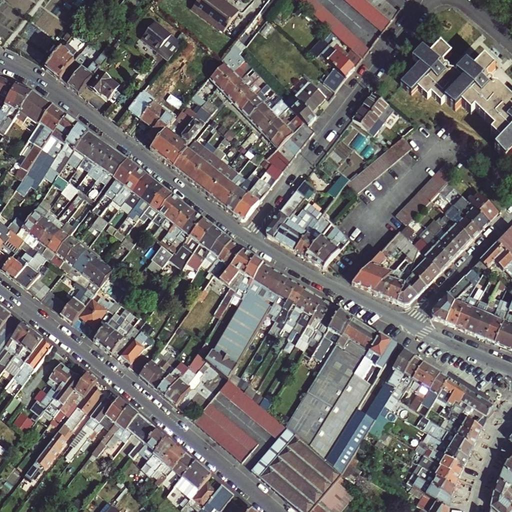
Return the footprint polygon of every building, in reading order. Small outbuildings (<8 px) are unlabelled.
[(221,32),(235,12),(218,0),(217,0),(197,0),(190,12),(221,32)] [(293,0),(350,51),(362,62),(370,52),(313,0),(293,0)] [(390,26),(360,0),(340,0),(382,36),(390,26)] [(379,0),(360,0),(390,26),(398,16),(379,0)] [(166,62),(179,43),(152,24),(139,42),(166,62)] [(362,62),(350,51),(347,56),(332,43),(319,58),(335,72),(346,82),(348,79),(362,62)] [(244,64),(238,58),(241,54),(232,48),(221,62),(224,66),(209,80),(218,89),(238,69),(244,64)] [(428,60),(423,56),(417,63),(414,61),(411,63),(418,70),(399,90),(410,100),(416,94),(420,90),(431,100),(434,96),(444,106),(455,116),(461,109),(464,106),(474,116),(478,111),(498,130),(495,134),(505,144),(501,148),(495,154),(506,164),(511,157),(511,113),(509,111),(511,107),(511,106),(500,95),(496,99),(492,95),(491,94),(491,93),(490,90),(489,89),(487,88),(485,88),(482,86),(490,77),(480,67),(472,76),(464,69),(455,79),(452,82),(448,79),(446,77),(446,76),(446,74),(445,73),(444,72),(442,72),(441,72),(439,70),(450,58),(439,48),(428,60)] [(59,50),(43,71),(58,82),(72,63),(67,59),(68,57),(59,50)] [(112,52),(110,50),(103,59),(105,60),(112,52)] [(420,53),(414,61),(417,63),(423,56),(420,53)] [(79,55),(72,63),(58,82),(78,96),(85,87),(95,74),(105,60),(103,59),(99,55),(92,65),(86,60),(79,55)] [(145,65),(139,60),(131,71),(137,76),(145,65)] [(218,89),(226,97),(246,77),(253,71),(248,67),(245,63),(244,64),(238,69),(218,89)] [(494,73),(484,64),(480,67),(490,77),(494,73)] [(335,72),(328,79),(323,86),(335,96),(346,82),(335,72)] [(85,87),(88,90),(97,97),(98,96),(108,103),(117,92),(98,77),(95,74),(85,87)] [(246,77),(226,97),(227,98),(230,101),(233,104),(253,85),(257,82),(260,79),(256,75),(250,81),(246,77)] [(253,85),(233,104),(237,108),(240,112),(261,93),(257,89),(264,82),(260,79),(257,82),(253,85)] [(4,81),(0,90),(0,96),(7,100),(14,85),(4,81)] [(9,112),(22,89),(14,85),(7,100),(0,110),(0,123),(5,119),(5,118),(9,112)] [(297,102),(300,105),(311,116),(326,100),(311,87),(309,85),(295,100),(297,102)] [(271,90),(267,87),(261,93),(240,112),(248,120),(268,102),(263,97),(271,90)] [(30,92),(22,89),(9,112),(5,118),(5,119),(0,123),(0,136),(3,138),(7,132),(9,127),(30,93),(30,92)] [(427,104),(431,100),(420,90),(416,94),(427,104)] [(22,149),(50,108),(30,93),(9,127),(17,133),(29,115),(34,118),(21,138),(15,145),(22,149)] [(140,123),(154,105),(155,103),(143,94),(128,114),(140,123)] [(273,97),(280,105),(283,102),(275,95),(273,97)] [(206,105),(195,96),(190,102),(202,110),(206,105)] [(441,109),(444,106),(434,96),(431,100),(441,109)] [(362,110),(383,127),(385,128),(389,124),(382,119),(389,110),(373,97),(362,110)] [(256,128),(271,113),(275,109),(268,102),(248,120),(256,128)] [(275,109),(271,113),(256,128),(263,136),(290,110),(283,102),(280,105),(275,109)] [(217,110),(207,103),(206,105),(202,110),(203,111),(212,118),(217,110)] [(172,125),(175,122),(154,105),(140,123),(154,133),(148,141),(155,147),(172,125)] [(311,116),(300,105),(295,110),(292,112),(297,118),(305,126),(309,130),(316,121),(311,116)] [(471,119),(474,116),(464,106),(461,109),(471,119)] [(21,183),(26,176),(64,118),(50,108),(22,149),(17,157),(16,160),(22,163),(13,178),(16,180),(21,183)] [(292,112),(290,110),(263,136),(271,144),(290,125),(286,121),(289,117),(294,122),(297,118),(292,112)] [(352,123),(376,142),(383,134),(389,139),(392,135),(382,128),(383,127),(362,110),(352,123)] [(203,111),(197,120),(205,126),(212,118),(203,111)] [(38,184),(46,172),(51,165),(77,127),(64,118),(26,176),(38,184)] [(305,126),(297,118),(294,122),(290,125),(271,144),(279,152),(282,148),(288,143),(293,138),(300,132),(305,126)] [(205,126),(197,120),(185,135),(183,137),(192,144),(205,126)] [(183,137),(185,135),(172,125),(155,147),(150,153),(173,170),(174,171),(188,152),(187,152),(186,151),(192,144),(183,137)] [(305,126),(300,132),(311,141),(315,136),(309,130),(305,126)] [(71,158),(74,152),(87,134),(77,127),(51,165),(57,169),(61,172),(64,167),(71,158)] [(300,132),(293,138),(306,148),(311,141),(300,132)] [(85,160),(97,142),(87,134),(74,152),(85,160)] [(501,148),(505,144),(495,134),(491,138),(501,148)] [(306,148),(293,138),(288,143),(301,154),(306,148)] [(234,148),(226,141),(223,144),(231,151),(234,148)] [(413,152),(404,141),(347,187),(356,198),(413,152)] [(94,170),(95,168),(94,166),(107,149),(97,142),(85,160),(79,167),(88,174),(90,171),(94,170)] [(183,178),(204,150),(197,145),(195,143),(188,152),(174,171),(183,178)] [(288,143),(282,148),(296,159),(301,154),(288,143)] [(296,159),(282,148),(279,152),(277,154),(291,166),(296,159)] [(94,166),(95,168),(103,173),(116,155),(107,149),(94,166)] [(213,157),(204,150),(183,178),(191,184),(213,157)] [(218,151),(213,157),(191,184),(201,191),(222,163),(227,158),(218,151)] [(291,166),(277,154),(266,164),(272,168),(283,176),(291,166)] [(116,155),(103,173),(93,185),(96,187),(99,182),(105,187),(111,179),(112,179),(112,180),(125,162),(116,155)] [(264,162),(258,157),(257,158),(252,163),(259,169),(263,163),(264,162)] [(76,161),(71,158),(64,167),(69,170),(76,161)] [(112,201),(136,170),(126,162),(125,162),(112,180),(113,181),(114,181),(107,191),(104,195),(112,201)] [(259,169),(252,163),(250,162),(247,167),(255,173),(259,169)] [(231,170),(222,163),(201,191),(209,198),(231,170)] [(277,183),(283,176),(272,168),(267,175),(277,183)] [(450,186),(458,177),(448,168),(397,221),(407,231),(409,230),(424,213),(433,204),(441,196),(450,186)] [(123,204),(144,177),(136,170),(112,201),(120,208),(121,207),(123,204)] [(239,176),(231,170),(209,198),(217,204),(239,176)] [(226,211),(248,183),(239,176),(217,204),(226,211)] [(67,184),(58,177),(54,182),(64,189),(67,184)] [(154,184),(144,177),(123,204),(132,212),(154,184)] [(351,183),(344,177),(337,185),(344,190),(346,187),(351,183)] [(7,192),(12,196),(21,183),(16,180),(7,192)] [(249,184),(248,183),(226,211),(235,218),(257,188),(250,183),(249,184)] [(261,183),(257,188),(235,218),(242,223),(246,223),(271,191),(261,183)] [(298,193),(267,233),(267,239),(272,242),(294,217),(299,211),(307,201),(308,202),(316,192),(306,183),(298,193)] [(70,186),(67,184),(64,189),(59,196),(68,202),(72,198),(65,193),(70,186)] [(154,184),(132,212),(127,218),(136,225),(139,221),(162,191),(154,184)] [(65,193),(72,198),(77,191),(70,186),(65,193)] [(441,196),(446,201),(455,192),(450,186),(441,196)] [(148,228),(172,198),(162,191),(139,221),(143,224),(148,228)] [(160,228),(179,204),(172,198),(148,228),(144,233),(152,239),(160,228)] [(471,207),(491,226),(500,217),(486,204),(480,198),(471,207)] [(471,207),(467,203),(458,212),(482,235),(491,226),(471,207)] [(187,210),(179,204),(160,228),(168,234),(187,210)] [(436,208),(433,204),(424,213),(428,217),(436,208)] [(41,220),(47,212),(39,205),(33,213),(20,230),(15,236),(19,239),(23,243),(29,236),(41,220)] [(309,208),(304,215),(317,225),(322,219),(323,219),(309,208)] [(482,235),(458,212),(454,209),(450,213),(453,217),(450,221),(474,244),(482,235)] [(113,216),(105,210),(98,219),(106,225),(113,216)] [(195,216),(187,210),(168,234),(160,245),(168,251),(170,248),(165,245),(171,236),(176,241),(195,216)] [(31,249),(32,250),(52,225),(50,224),(45,220),(50,214),(47,212),(41,220),(29,236),(23,243),(31,249)] [(91,213),(86,220),(93,225),(98,219),(91,213)] [(299,221),(294,217),(272,242),(295,255),(317,225),(304,215),(299,221)] [(175,257),(203,222),(195,216),(176,241),(170,248),(168,251),(167,253),(172,257),(173,255),(175,257)] [(106,225),(98,219),(93,225),(92,226),(100,233),(106,225)] [(306,262),(322,240),(331,228),(327,224),(322,219),(317,225),(295,255),(306,262)] [(59,231),(46,249),(51,252),(45,260),(49,262),(50,260),(68,237),(79,224),(75,221),(70,227),(64,235),(59,231)] [(143,224),(139,221),(136,225),(133,229),(137,232),(143,224)] [(441,230),(465,253),(474,244),(450,221),(441,230)] [(203,222),(175,257),(173,255),(172,257),(167,253),(161,249),(157,254),(182,274),(187,266),(214,231),(203,222)] [(0,242),(9,232),(7,230),(0,224),(0,242)] [(15,236),(20,230),(11,224),(7,230),(9,232),(15,236)] [(40,256),(46,249),(59,231),(63,226),(61,224),(57,229),(53,226),(52,225),(32,250),(36,252),(40,256)] [(65,224),(63,226),(59,231),(64,235),(70,227),(65,224)] [(116,232),(108,226),(105,231),(113,236),(116,232)] [(441,230),(438,226),(430,234),(457,261),(465,253),(441,230)] [(331,228),(322,240),(306,262),(314,266),(341,237),(335,231),(331,228)] [(409,230),(407,231),(401,238),(406,243),(414,235),(409,230)] [(214,231),(187,266),(198,275),(225,239),(214,231)] [(19,239),(15,236),(9,232),(0,242),(0,243),(4,247),(8,242),(18,249),(23,243),(19,239)] [(125,239),(116,232),(113,236),(122,243),(124,240),(125,239)] [(422,242),(428,248),(450,269),(457,261),(430,234),(422,242)] [(133,247),(136,243),(127,236),(125,239),(124,240),(133,247)] [(78,245),(68,237),(50,260),(54,263),(56,261),(62,265),(78,245)] [(345,241),(341,237),(314,266),(325,272),(329,267),(341,255),(350,245),(345,241)] [(376,297),(394,277),(380,271),(399,251),(409,260),(406,263),(409,266),(412,263),(414,264),(416,266),(417,264),(420,256),(406,243),(401,238),(354,287),(376,297)] [(210,285),(215,279),(209,275),(232,245),(225,239),(198,275),(210,285)] [(133,247),(124,240),(122,243),(120,246),(129,253),(133,247)] [(68,274),(86,251),(78,245),(62,265),(60,268),(68,274)] [(230,271),(244,254),(232,245),(209,275),(215,279),(221,283),(223,280),(230,271)] [(511,260),(511,259),(498,247),(481,265),(489,273),(496,266),(506,275),(506,274),(511,279),(511,260)] [(425,261),(429,264),(442,277),(450,269),(428,248),(420,256),(425,261)] [(32,250),(31,249),(19,264),(11,258),(0,272),(13,282),(31,259),(36,252),(32,250)] [(95,258),(86,251),(68,274),(67,276),(76,283),(95,258)] [(36,252),(31,259),(13,282),(41,303),(50,291),(36,279),(39,275),(34,272),(39,265),(44,258),(40,256),(36,252)] [(244,254),(230,271),(223,280),(221,283),(230,290),(214,317),(216,319),(221,321),(227,311),(255,260),(244,254)] [(420,256),(417,264),(420,267),(425,261),(420,256)] [(95,258),(76,283),(77,284),(85,290),(86,289),(104,265),(95,258)] [(247,295),(264,266),(255,260),(227,311),(231,313),(234,308),(239,301),(242,302),(244,298),(249,300),(250,297),(247,295)] [(159,274),(162,269),(155,263),(151,269),(159,274)] [(408,270),(414,264),(412,263),(409,266),(406,263),(394,277),(376,297),(386,301),(408,270)] [(416,266),(414,264),(408,270),(386,301),(398,307),(411,277),(416,266)] [(416,266),(411,277),(427,292),(442,277),(429,264),(421,272),(418,269),(420,267),(417,264),(416,266)] [(94,297),(114,272),(104,265),(86,289),(85,290),(91,294),(94,297)] [(489,273),(481,265),(466,281),(474,288),(477,290),(489,273)] [(272,311),(263,305),(281,277),(264,266),(247,295),(250,297),(249,300),(244,298),(242,302),(237,310),(229,324),(214,351),(207,362),(212,366),(229,381),(238,367),(268,318),(272,311)] [(281,277),(263,305),(272,311),(290,282),(281,277)] [(427,292),(411,277),(398,307),(405,310),(410,310),(427,292)] [(457,304),(474,288),(466,281),(433,314),(433,321),(446,327),(457,304)] [(290,282),(272,311),(268,318),(277,323),(281,316),(298,288),(290,282)] [(71,327),(94,297),(91,294),(85,290),(77,284),(75,287),(81,292),(60,318),(71,327)] [(298,288),(281,316),(277,323),(280,325),(278,329),(283,332),(289,321),(306,293),(298,288)] [(469,301),(471,299),(477,290),(474,288),(457,304),(446,327),(456,331),(469,301)] [(211,292),(207,289),(195,306),(199,308),(211,292)] [(466,335),(479,306),(481,301),(487,291),(483,289),(475,300),(471,299),(469,301),(456,331),(466,335)] [(295,331),(298,326),(315,298),(306,293),(289,321),(283,332),(280,337),(277,342),(285,347),(288,342),(295,331)] [(118,304),(116,301),(114,303),(111,301),(109,303),(102,298),(99,302),(95,299),(80,318),(94,329),(108,310),(115,316),(117,314),(122,307),(118,304)] [(306,332),(324,303),(315,298),(298,326),(306,332)] [(492,299),(490,301),(475,339),(485,344),(502,306),(494,303),(495,300),(492,299)] [(475,339),(490,301),(486,300),(483,308),(479,306),(466,335),(475,339)] [(332,309),(324,303),(306,332),(303,337),(311,343),(332,309)] [(502,305),(502,306),(485,344),(495,348),(508,317),(502,315),(506,307),(503,305),(502,305)] [(508,317),(511,309),(506,307),(502,315),(508,317)] [(511,308),(511,309),(508,317),(495,348),(503,351),(511,327),(511,308)] [(0,331),(6,324),(11,318),(0,309),(0,331)] [(332,309),(311,343),(320,348),(341,314),(332,309)] [(115,316),(112,320),(93,344),(103,351),(126,321),(131,314),(127,311),(122,318),(117,314),(115,316)] [(338,348),(354,322),(341,314),(320,348),(317,353),(308,367),(315,372),(332,344),(338,348)] [(135,328),(126,321),(103,351),(111,358),(125,340),(135,328)] [(289,431),(297,437),(365,329),(354,322),(338,348),(288,430),(289,431)] [(0,355),(18,332),(6,324),(0,331),(0,355)] [(152,331),(146,325),(141,332),(142,333),(147,337),(152,331)] [(22,327),(18,332),(0,355),(0,376),(12,362),(32,334),(22,327)] [(511,327),(503,351),(511,354),(511,327)] [(365,329),(297,437),(312,450),(356,379),(381,339),(365,329)] [(299,333),(295,331),(288,342),(292,344),(299,333)] [(132,346),(122,359),(131,366),(141,355),(144,350),(140,347),(145,341),(151,346),(152,346),(154,342),(147,337),(142,333),(132,346)] [(42,342),(32,334),(12,362),(21,369),(42,342)] [(309,347),(311,343),(303,337),(300,342),(309,347)] [(373,369),(378,372),(394,347),(381,339),(356,379),(364,384),(373,369)] [(125,340),(111,358),(118,363),(122,359),(132,346),(125,340)] [(42,342),(21,369),(20,371),(27,376),(15,391),(18,394),(52,350),(42,342)] [(317,353),(320,348),(311,343),(309,347),(317,353)] [(206,347),(201,357),(204,359),(209,349),(206,347)] [(394,347),(378,372),(383,375),(399,350),(394,347)] [(163,351),(152,364),(139,379),(149,387),(168,364),(173,358),(163,351)] [(365,446),(371,436),(375,429),(381,419),(387,411),(393,400),(417,361),(406,354),(394,374),(395,375),(398,376),(392,385),(390,383),(367,419),(359,414),(329,464),(345,478),(348,473),(351,467),(353,464),(357,459),(359,456),(365,446)] [(139,379),(152,364),(141,355),(131,366),(128,370),(139,379)] [(201,357),(189,371),(165,401),(176,411),(212,366),(207,362),(204,359),(201,357)] [(417,361),(393,400),(403,406),(409,395),(412,397),(414,394),(411,392),(414,387),(417,389),(419,385),(416,383),(426,367),(417,361)] [(158,395),(171,379),(166,376),(173,368),(171,367),(168,364),(149,387),(158,395)] [(43,416),(73,376),(61,366),(47,384),(54,389),(41,405),(38,402),(31,411),(41,419),(43,416)] [(413,412),(418,415),(442,376),(426,367),(416,383),(419,385),(417,389),(414,387),(411,392),(414,394),(420,397),(421,398),(419,403),(413,412)] [(176,372),(177,371),(173,368),(166,376),(171,379),(176,372)] [(165,401),(189,371),(187,370),(181,376),(176,372),(171,379),(158,395),(165,401)] [(54,419),(82,383),(73,376),(43,416),(49,420),(51,417),(54,419)] [(87,376),(82,383),(54,419),(52,423),(51,424),(56,428),(66,415),(71,419),(94,388),(97,384),(87,376)] [(437,407),(452,382),(442,376),(418,415),(425,419),(428,421),(434,412),(427,408),(429,405),(436,409),(437,407)] [(329,464),(359,414),(374,390),(369,387),(364,384),(356,379),(312,450),(329,464)] [(229,381),(220,393),(278,442),(288,430),(275,419),(268,413),(260,406),(253,400),(245,394),(238,388),(229,381)] [(450,405),(461,388),(452,382),(437,407),(446,412),(450,405)] [(64,427),(70,431),(74,434),(88,416),(104,396),(94,388),(71,419),(64,427)] [(461,388),(450,405),(456,409),(458,405),(462,407),(470,394),(461,388)] [(256,395),(248,390),(245,394),(253,400),(256,395)] [(463,422),(465,419),(471,409),(486,418),(484,421),(489,424),(491,421),(489,420),(496,410),(470,394),(462,407),(458,405),(456,409),(452,416),(453,416),(456,418),(463,422)] [(110,434),(128,409),(119,401),(113,408),(79,453),(82,456),(103,429),(110,434)] [(79,453),(113,408),(105,402),(86,426),(89,428),(85,434),(86,435),(70,456),(74,459),(79,453)] [(214,424),(220,429),(225,433),(230,437),(235,442),(240,446),(246,450),(253,441),(210,405),(203,415),(209,419),(214,424)] [(119,442),(126,432),(138,417),(128,409),(110,434),(93,456),(98,459),(114,438),(119,442)] [(28,433),(36,422),(24,413),(16,424),(28,433)] [(200,430),(209,419),(203,415),(194,426),(200,430)] [(449,422),(452,424),(456,418),(453,416),(452,419),(446,416),(444,419),(449,422)] [(126,432),(131,437),(144,423),(138,417),(126,432)] [(214,424),(209,419),(200,430),(206,435),(214,424)] [(399,430),(381,419),(375,429),(386,435),(390,429),(397,434),(399,430)] [(444,431),(428,421),(425,419),(418,430),(444,446),(471,462),(476,450),(444,431)] [(459,428),(481,441),(485,432),(465,419),(463,422),(459,428)] [(476,450),(481,441),(459,428),(452,424),(449,422),(444,431),(476,450)] [(131,437),(127,442),(136,450),(129,458),(133,462),(139,455),(158,434),(144,423),(131,437)] [(220,429),(214,424),(206,435),(211,439),(220,429)] [(64,427),(34,466),(38,469),(40,467),(45,471),(67,443),(64,440),(70,431),(64,427)] [(225,433),(220,429),(211,439),(216,444),(225,433)] [(386,435),(375,429),(371,436),(381,443),(382,441),(386,435)] [(252,474),(260,481),(297,437),(289,431),(252,474)] [(221,448),(230,437),(225,433),(216,444),(221,448)] [(146,466),(167,442),(158,434),(139,455),(146,461),(139,468),(141,471),(146,466)] [(386,435),(382,441),(388,445),(391,439),(386,435)] [(235,442),(230,437),(221,448),(226,453),(235,442)] [(297,437),(260,481),(296,511),(315,511),(321,506),(339,484),(343,480),(345,478),(329,464),(312,450),(297,437)] [(260,446),(253,441),(246,450),(247,451),(252,455),(260,446)] [(163,465),(176,450),(167,442),(146,466),(141,471),(144,474),(150,480),(153,476),(158,471),(163,465)] [(231,457),(240,446),(235,442),(226,453),(231,457)] [(432,445),(430,449),(467,472),(471,462),(444,446),(442,450),(432,444),(432,445)] [(246,450),(240,446),(231,457),(237,462),(247,451),(246,450)] [(467,472),(430,449),(426,447),(424,446),(421,450),(430,455),(427,460),(431,463),(462,482),(467,472)] [(166,481),(186,457),(176,450),(163,465),(158,471),(153,476),(160,482),(156,486),(159,489),(163,484),(166,481)] [(252,455),(247,451),(237,462),(243,466),(252,455)] [(176,489),(196,466),(186,457),(166,481),(173,487),(170,490),(173,493),(176,489)] [(426,472),(458,491),(462,482),(431,463),(427,460),(422,469),(426,472)] [(196,496),(211,479),(196,466),(176,489),(191,502),(196,496)] [(355,477),(358,472),(351,467),(348,473),(355,477)] [(422,469),(416,478),(453,502),(458,491),(426,472),(422,469)] [(511,475),(504,469),(499,481),(511,491),(511,475)] [(410,488),(413,490),(448,511),(452,511),(453,502),(416,478),(410,488)] [(315,511),(347,511),(358,500),(344,488),(342,486),(346,482),(343,480),(339,484),(321,506),(315,511)] [(173,487),(166,481),(163,484),(170,490),(173,487)] [(511,491),(499,481),(494,493),(511,508),(511,491)] [(188,506),(195,511),(203,511),(218,495),(208,486),(198,497),(196,496),(191,502),(188,506)] [(218,495),(203,511),(223,511),(235,499),(223,489),(218,495)] [(448,511),(413,490),(410,494),(413,496),(413,497),(419,502),(421,499),(431,506),(427,511),(448,511)] [(511,511),(511,508),(494,493),(490,511),(511,511)]
